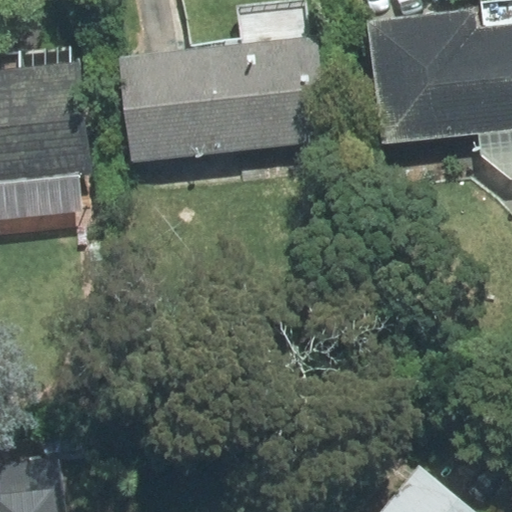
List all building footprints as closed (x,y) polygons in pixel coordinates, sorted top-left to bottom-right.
[(383,144),(511,130),(511,0),(485,0),(482,0),(483,9),(371,21),(383,144)] [(132,161),(330,138),(319,33),(121,56),(132,161)] [(73,61),(71,46),(20,51),(21,66),(0,68),(0,183),(94,174),(83,60),(73,61)] [(481,511),(423,464),(383,511),(481,511)] [(0,511),(87,511),(87,503),(0,511)]
